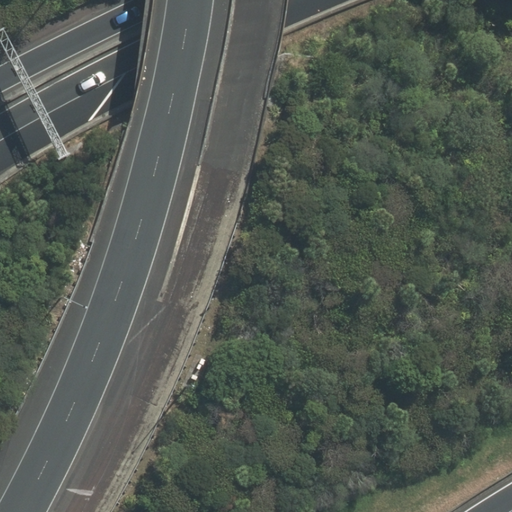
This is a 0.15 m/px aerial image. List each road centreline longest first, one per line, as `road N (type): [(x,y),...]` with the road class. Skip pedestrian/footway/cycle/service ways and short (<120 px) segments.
road 1 (motorway): [(188,0),(144,227),(90,382),(19,511)]
road 2 (motorway): [(0,143),(285,0)]
road 3 (motorway): [(0,81),(165,0)]
